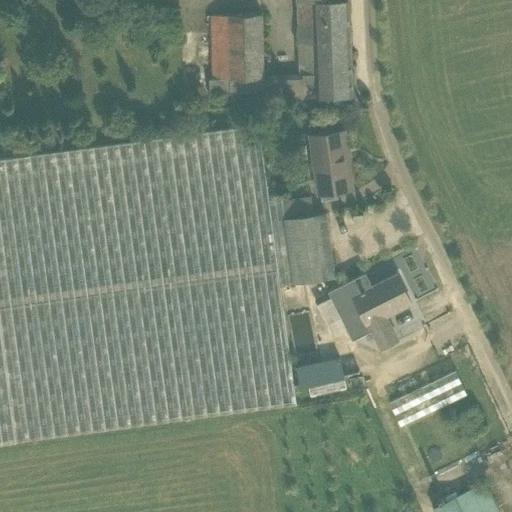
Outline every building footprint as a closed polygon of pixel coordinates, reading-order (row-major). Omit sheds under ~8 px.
[(318,97),(353,96),(348,0),(296,0),(299,73),(263,76),(262,13),(212,14),(213,77),(209,78),(210,94),(264,92),(264,99),(318,97)] [(179,6),(146,8),(147,45),(180,45),(179,6)] [(345,129),(308,135),(316,193),(322,192),(323,198),(337,196),(336,190),(353,188),(347,148),(345,129)] [(284,198),(293,282),(338,277),(331,211),(314,212),(312,195),(284,198)] [(365,272),(329,291),(353,339),(372,329),(382,347),(398,339),(386,315),(412,303),(397,274),(372,286),(365,272)] [(296,365),(300,384),(345,374),(341,356),(296,365)] [(460,371),(390,398),(400,423),(469,396),(460,371)] [(496,511),(501,510),(485,480),(433,507),(435,511),(496,511)]
